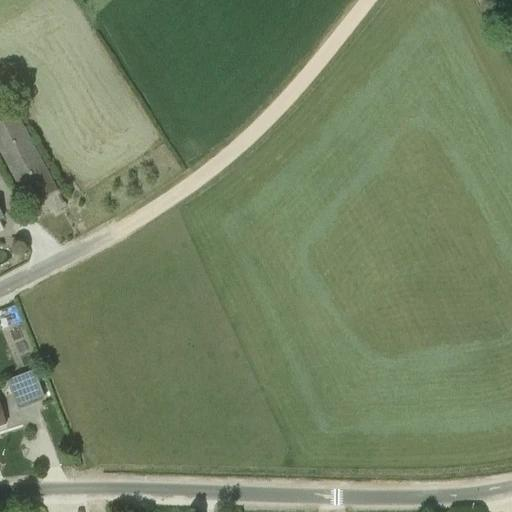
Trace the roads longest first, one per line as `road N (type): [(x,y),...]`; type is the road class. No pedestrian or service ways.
road 1 (unclassified): [(0,495),(461,496),(511,488)]
road 2 (track): [(103,236),(191,182),(257,124),(360,0)]
